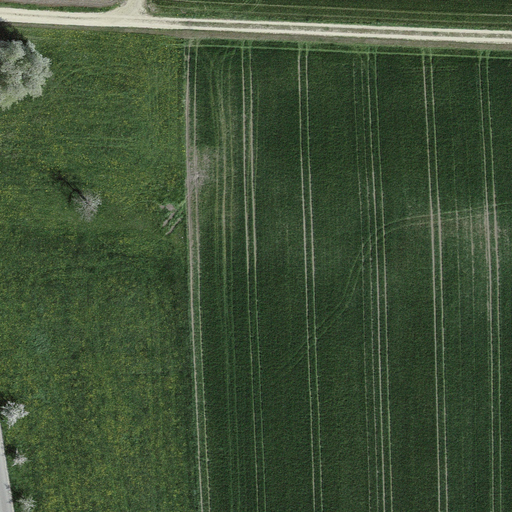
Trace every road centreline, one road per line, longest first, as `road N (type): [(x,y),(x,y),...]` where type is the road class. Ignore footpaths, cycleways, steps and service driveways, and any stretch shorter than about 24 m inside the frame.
road 1 (track): [(511,36),(140,19),(141,0)]
road 2 (track): [(140,19),(0,13)]
